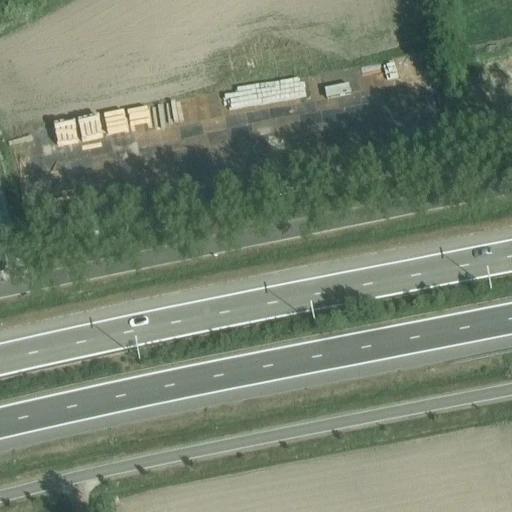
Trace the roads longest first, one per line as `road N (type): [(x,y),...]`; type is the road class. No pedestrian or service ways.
road 1 (unclassified): [(511,386),(193,445),(0,493)]
road 2 (motorway): [(511,255),(0,362)]
road 3 (motorway): [(0,424),(511,320)]
road 4 (tertiary): [(511,190),(20,292)]
